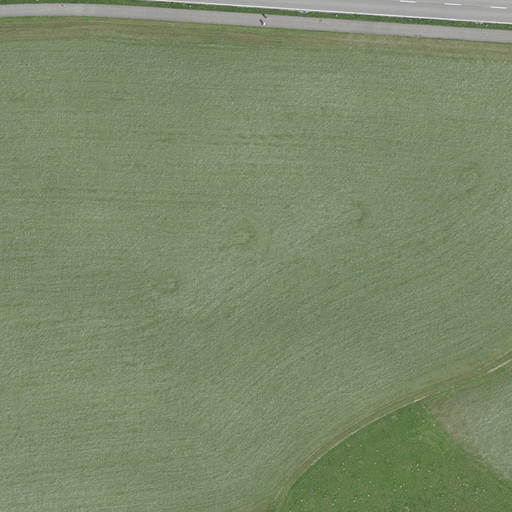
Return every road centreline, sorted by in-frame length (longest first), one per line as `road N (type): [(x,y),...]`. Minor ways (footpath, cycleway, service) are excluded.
road 1 (track): [(255,511),(345,437),(511,360)]
road 2 (tertiary): [(366,0),(511,9)]
